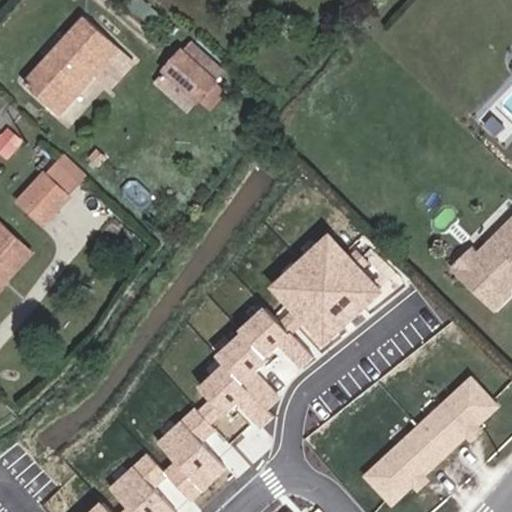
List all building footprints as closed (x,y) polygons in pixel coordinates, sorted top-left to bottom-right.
[(93,20),(30,87),(60,115),(96,76),(110,89),(136,61),(93,20)] [(195,42),(186,53),(201,65),(210,55),(195,42)] [(186,53),(169,71),(172,74),(202,100),(204,101),(229,71),(210,55),(201,65),(186,53)] [(172,74),(164,83),(194,109),(202,100),(172,74)] [(6,134),(19,147),(26,140),(12,127),(6,134)] [(0,165),(19,147),(6,134),(0,139),(0,165)] [(68,154),(22,200),(42,221),(89,174),(68,154)] [(511,215),(475,254),(478,256),(459,275),(488,303),(511,278),(511,215)] [(0,286),(8,279),(12,282),(37,256),(0,223),(0,286)] [(477,378),(423,428),(453,460),(507,410),(477,378)] [(453,460),(423,428),(365,476),(396,511),(453,460)]
